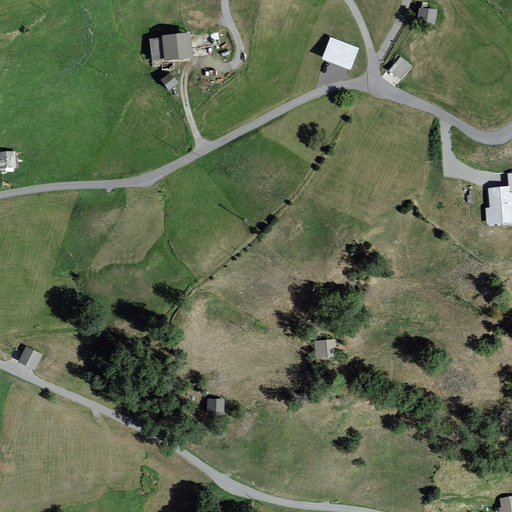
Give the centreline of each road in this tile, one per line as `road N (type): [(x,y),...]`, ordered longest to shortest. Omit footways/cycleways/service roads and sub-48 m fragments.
road 1 (residential): [(362,511),(296,506),(228,486),(156,435),(0,364)]
road 2 (residential): [(0,195),(139,181),(315,92),(348,84),(371,89)]
road 3 (residential): [(371,89),(478,136),(494,138),(511,127)]
